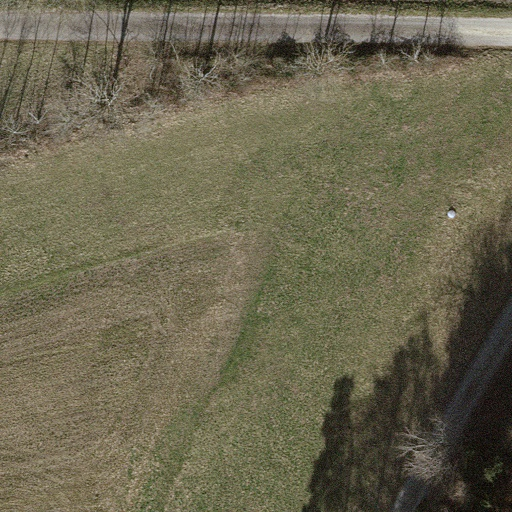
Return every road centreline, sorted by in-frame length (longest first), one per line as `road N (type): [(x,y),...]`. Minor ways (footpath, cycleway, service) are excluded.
road 1 (track): [(511,39),(0,18)]
road 2 (track): [(511,347),(424,511)]
